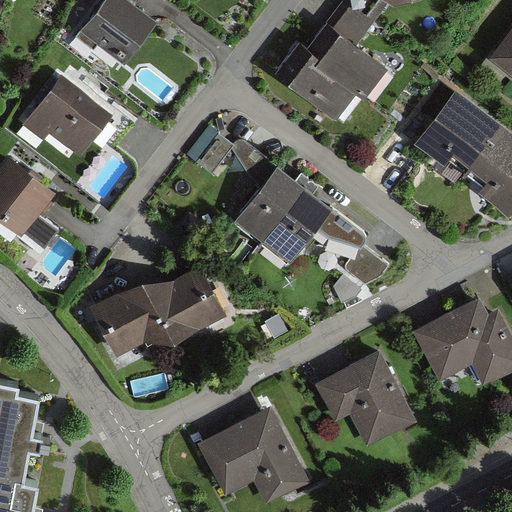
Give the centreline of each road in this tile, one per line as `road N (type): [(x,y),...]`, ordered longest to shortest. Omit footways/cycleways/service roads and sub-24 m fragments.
road 1 (residential): [(131,431),(511,237)]
road 2 (residential): [(131,431),(0,281)]
